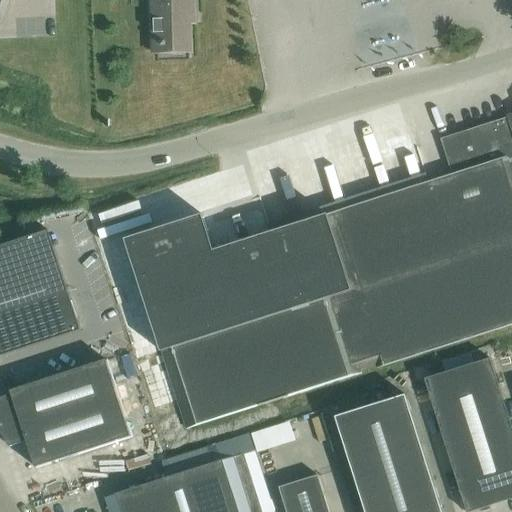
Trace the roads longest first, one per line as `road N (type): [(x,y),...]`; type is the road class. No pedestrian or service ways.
road 1 (unclassified): [(0,146),(64,163),(138,160),(511,51)]
road 2 (unknown): [(0,494),(135,437),(138,422),(121,371)]
road 3 (unknown): [(0,372),(89,342),(95,329),(62,230)]
